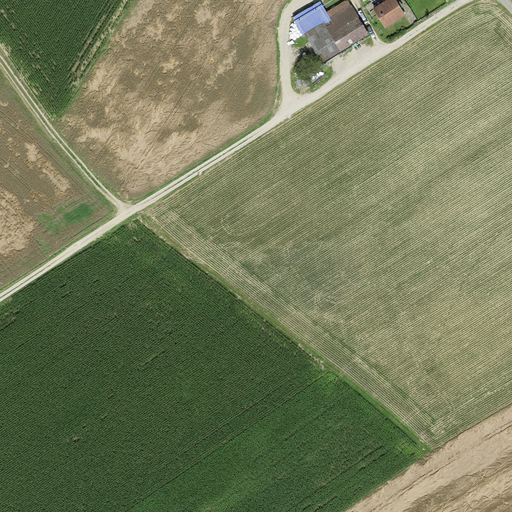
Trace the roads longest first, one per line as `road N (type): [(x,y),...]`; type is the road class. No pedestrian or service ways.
road 1 (track): [(465,0),(0,296)]
road 2 (track): [(0,59),(55,135),(128,213)]
